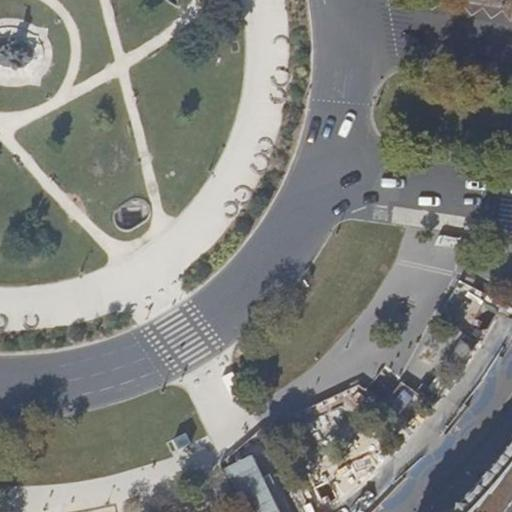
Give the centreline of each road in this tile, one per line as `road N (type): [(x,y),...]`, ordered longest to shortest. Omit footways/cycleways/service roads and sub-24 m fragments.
road 1 (primary): [(0,390),(86,384),(185,345),(238,307),(276,266),(331,170)]
road 2 (residential): [(378,511),(462,430),(511,360)]
road 3 (primary): [(331,170),(511,199)]
road 4 (primary): [(511,48),(350,26)]
road 5 (primary): [(331,170),(351,75),(350,26)]
